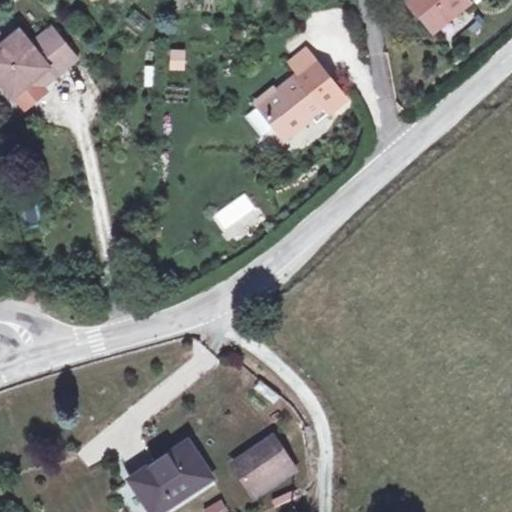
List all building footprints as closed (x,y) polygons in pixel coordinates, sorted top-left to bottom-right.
[(470,0),(412,0),(431,27),(470,0)] [(62,65),(73,77),(96,57),(74,28),(45,48),(33,34),(0,59),(0,60),(26,93),(42,80),(62,65)] [(292,62),(300,73),(315,63),(323,74),(329,70),(312,47),(292,62)] [(169,49),(169,71),(185,71),(185,49),(169,49)] [(350,101),(329,70),(323,74),(315,63),(300,73),(259,101),(283,133),(320,108),(327,117),(350,101)] [(53,93),(73,77),(62,65),(42,80),(53,93)] [(211,215),(221,229),(255,208),(245,193),(211,215)] [(245,401),(265,417),(277,402),(256,386),(245,401)] [(234,453),(253,483),(292,459),(273,429),(234,453)] [(135,480),(156,511),(212,476),(190,439),(157,459),(160,464),(135,480)] [(297,467),(292,459),(253,483),(259,493),(297,467)] [(222,498),(204,509),(205,511),(228,511),(230,511),(222,498)]
